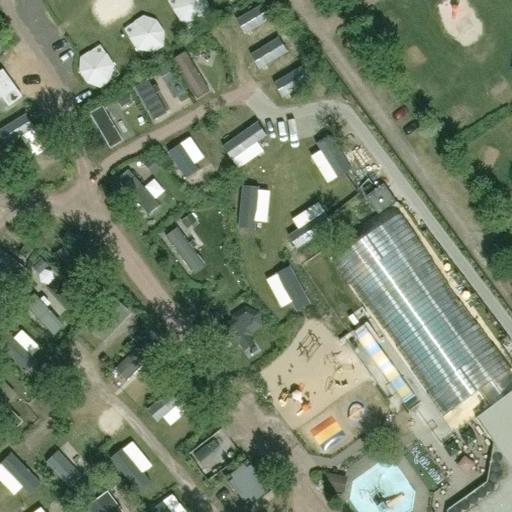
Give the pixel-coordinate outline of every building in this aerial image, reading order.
[(175,0),(173,9),(181,22),(198,23),(207,18),(208,3),(206,0),(175,0)] [(398,13),(378,30),(393,48),(413,31),(398,13)] [(130,38),(139,51),(156,52),(164,47),(165,32),(158,20),(150,25),(145,16),(136,22),(130,38)] [(189,47),(176,54),(202,101),(215,94),(189,47)] [(273,79),(300,60),(293,49),(276,60),(271,53),(253,66),(259,76),(268,71),(273,79)] [(115,66),(107,52),(90,51),(81,57),(80,71),(88,83),(95,79),(101,87),(109,82),(115,66)] [(4,69),(0,72),(0,93),(9,106),(23,96),(4,69)] [(489,78),(479,85),(488,98),(498,91),(489,78)] [(148,98),(160,121),(174,113),(162,90),(148,98)] [(452,108),(459,134),(474,130),(467,104),(452,108)] [(108,147),(127,142),(119,113),(101,118),(108,147)] [(498,129),(507,149),(511,146),(511,124),(511,123),(498,129)] [(186,140),(170,147),(180,172),(196,166),(186,140)] [(155,198),(166,192),(158,178),(147,184),(155,198)] [(511,185),(501,194),(511,208),(511,185)] [(179,225),(168,234),(200,273),(211,264),(179,225)] [(7,228),(0,234),(0,306),(9,315),(53,270),(42,254),(7,228)] [(270,267),(289,287),(310,267),(291,247),(270,267)] [(121,278),(56,346),(71,363),(102,371),(154,326),(121,278)] [(48,322),(59,313),(39,291),(28,301),(48,322)] [(392,317),(443,392),(479,369),(428,293),(392,317)] [(237,344),(251,336),(251,332),(260,325),(260,312),(245,305),(231,314),(232,319),(229,324),(227,320),(222,325),(222,333),(224,340),(237,344)] [(0,311),(0,337),(12,323),(0,311)] [(368,349),(366,350),(381,373),(394,364),(372,330),(361,337),(368,349)] [(169,388),(153,403),(168,420),(185,405),(169,388)] [(511,511),(511,395),(478,419),(495,444),(488,483),(449,511),(448,511),(511,511)] [(363,426),(372,415),(361,406),(352,417),(363,426)] [(208,425),(216,419),(207,407),(199,413),(208,425)] [(325,428),(326,447),(338,447),(338,427),(325,428)] [(212,475),(241,456),(233,444),(226,448),(218,436),(196,451),(212,475)] [(116,442),(104,454),(133,483),(145,471),(116,442)] [(10,454),(0,464),(0,492),(10,482),(9,482),(23,468),(10,454)] [(271,490),(250,463),(228,480),(249,507),(271,490)] [(327,474),(323,493),(344,497),(348,478),(327,474)] [(94,507),(96,511),(122,511),(124,511),(114,495),(94,507)]
